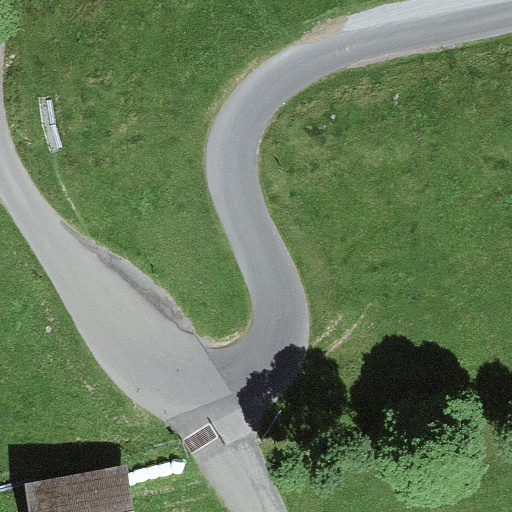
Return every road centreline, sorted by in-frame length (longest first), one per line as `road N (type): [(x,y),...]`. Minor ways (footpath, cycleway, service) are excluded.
road 1 (track): [(219,386),(269,360),(280,337),(283,309),(273,276),(231,178),(240,127),(254,102),(335,54),(511,14)]
road 2 (residential): [(0,164),(121,357),(159,382),(219,386),(272,511)]
